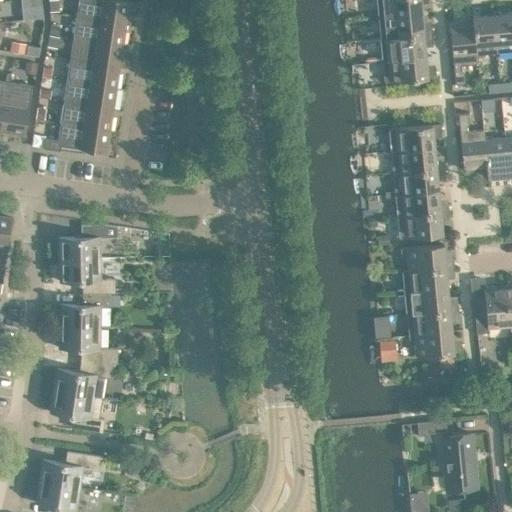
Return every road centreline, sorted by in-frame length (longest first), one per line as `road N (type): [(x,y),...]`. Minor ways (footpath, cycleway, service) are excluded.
road 1 (unclassified): [(270,511),(288,471),(258,201)]
road 2 (residential): [(25,429),(33,310),(29,189)]
road 3 (residential): [(258,201),(121,203),(29,189)]
road 4 (unclassified): [(258,201),(238,0)]
